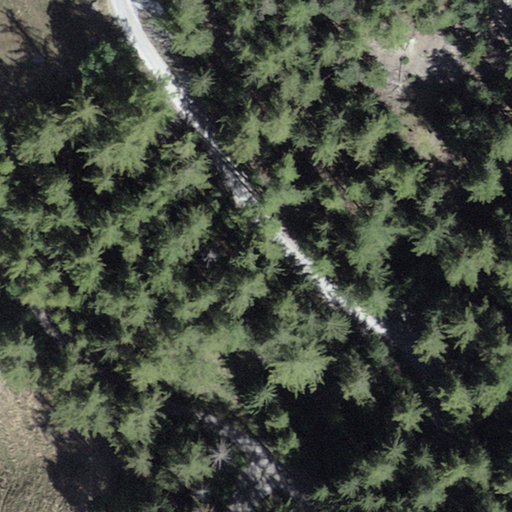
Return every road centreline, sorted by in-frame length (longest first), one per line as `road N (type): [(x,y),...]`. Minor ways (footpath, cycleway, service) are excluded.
road 1 (track): [(455,511),(434,392),(407,347),(301,277),(156,66),(123,0)]
road 2 (track): [(0,273),(27,320),(163,409),(201,421),(252,455)]
road 3 (track): [(242,511),(252,455),(301,511)]
